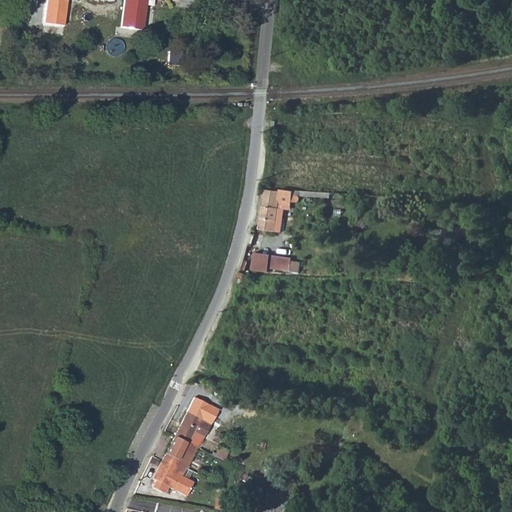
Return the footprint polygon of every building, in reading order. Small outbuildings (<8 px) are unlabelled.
[(123,0),(123,29),(143,30),(143,0),(123,0)] [(48,29),(62,29),(62,7),(49,6),(48,29)] [(255,229),(270,231),(274,209),(281,210),(281,206),(289,207),(292,192),(262,189),(255,229)] [(246,273),(266,275),(266,269),(268,256),(248,255),(246,273)] [(266,269),(296,275),(299,259),(268,256),(266,269)] [(234,283),(241,286),(245,277),(237,273),(234,283)] [(183,415),(198,422),(202,415),(188,408),(183,415)] [(171,438),(185,445),(190,435),(196,438),(200,431),(195,427),(198,422),(183,415),(171,438)] [(195,427),(200,431),(207,418),(202,415),(198,422),(195,427)] [(171,438),(161,458),(158,462),(173,470),(175,466),(179,457),(187,461),(193,448),(185,445),(171,438)] [(208,455),(221,461),(226,448),(216,444),(213,451),(210,450),(208,455)] [(173,470),(158,462),(149,481),(153,482),(149,489),(158,494),(161,494),(164,488),(182,498),(189,484),(176,477),(181,468),(175,466),(173,470)] [(260,504),(258,509),(265,511),(283,511),(285,510),(274,505),(283,484),(268,477),(263,489),(270,492),(264,506),(260,504)]
